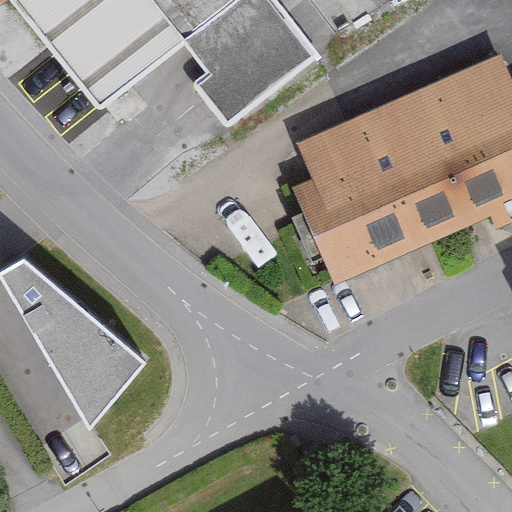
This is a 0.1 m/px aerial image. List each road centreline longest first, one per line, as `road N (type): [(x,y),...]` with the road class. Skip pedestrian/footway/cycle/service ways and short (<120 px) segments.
road 1 (residential): [(231,322),(478,511)]
road 2 (residential): [(0,127),(57,195),(231,322)]
road 3 (residential): [(231,322),(166,458),(70,511)]
